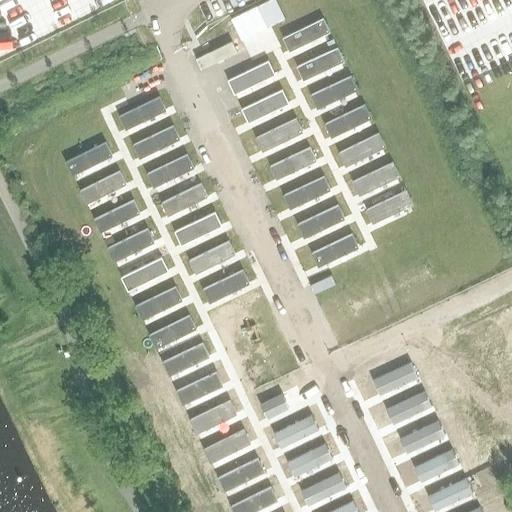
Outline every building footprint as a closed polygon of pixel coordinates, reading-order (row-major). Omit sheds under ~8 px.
[(322,17),(283,37),(289,50),(329,30),(322,17)] [(336,46),(296,66),(303,79),(343,59),(336,46)] [(268,59),(228,79),(235,92),(239,90),(248,86),(274,73),(268,59)] [(350,75),(310,94),(317,107),(357,88),(350,75)] [(282,88),(242,108),(249,121),(288,101),(282,88)] [(159,95),(120,115),(126,128),(166,108),(159,95)] [(364,104),(324,123),(331,136),(370,117),(364,104)] [(296,117),(256,137),(263,150),(302,130),(296,117)] [(173,124),(134,144),(140,157),(180,137),(173,124)] [(378,132),(338,152),(345,165),(384,146),(378,132)] [(104,138),(65,158),(71,171),(111,151),(104,138)] [(310,146),(270,166),(277,179),(316,159),(310,146)] [(187,153),(148,172),(154,185),(194,166),(187,153)] [(392,161),(352,181),(359,194),(398,174),(392,161)] [(118,167),(79,186),(85,200),(125,180),(118,167)] [(324,175),(284,194),(291,207),(330,188),(324,175)] [(201,182),(162,201),(168,214),(208,195),(201,182)] [(406,190),(366,210),(373,223),(412,203),(406,190)] [(133,196),(93,215),(99,228),(139,209),(133,196)] [(338,204),(298,223),(305,236),(344,217),(338,204)] [(215,211),(176,230),(182,243),(222,224),(215,211)] [(146,224),(107,244),(113,257),(153,238),(146,224)] [(352,232),(312,252),(318,265),(358,246),(352,232)] [(229,239),(190,259),(196,272),(236,253),(229,239)] [(160,253),(121,273),(127,286),(167,266),(160,253)] [(243,268),(203,288),(210,301),(250,282),(243,268)] [(174,282),(135,302),(141,315),(181,295),(174,282)] [(188,311),(149,330),(155,344),(195,324),(188,311)] [(203,344),(164,363),(170,377),(210,357),(203,344)] [(409,353),(370,373),(376,386),(416,367),(409,353)] [(217,373),(177,392),(184,405),(223,386),(217,373)] [(423,382),(384,401),(390,415),(430,396),(423,382)] [(278,397),(260,406),(267,420),(285,412),(278,397)] [(231,402),(191,421),(198,434),(238,415),(231,402)] [(342,428),(359,420),(352,405),(335,414),(342,428)] [(437,411),(398,430),(404,443),(444,424),(437,411)] [(314,417),(274,436),(281,449),(320,430),(314,417)] [(245,430),(205,450),(212,463),(251,444),(245,430)] [(451,440),(411,459),(418,472),(458,453),(451,440)] [(328,445),(288,465),(295,478),(334,459),(328,445)] [(259,459),(219,478),(226,492),(265,473),(259,459)] [(465,469),(426,488),(432,501),(472,482),(465,469)] [(342,474),(302,493),(308,507),(348,488),(342,474)] [(273,488),(233,507),(235,511),(257,511),(279,501),(273,488)] [(479,497),(448,511),(482,511),(485,511),(479,497)] [(359,511),(356,503),(337,511),(359,511)]
